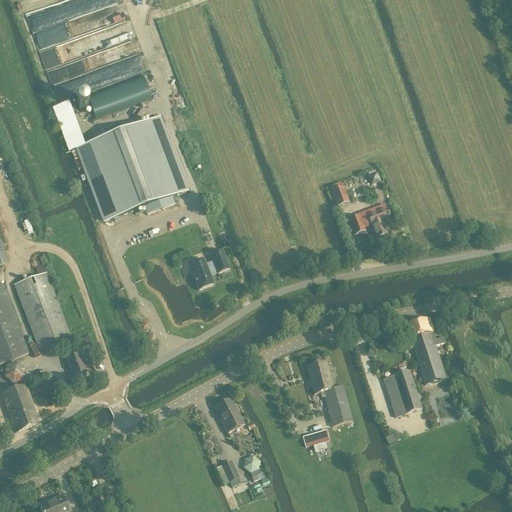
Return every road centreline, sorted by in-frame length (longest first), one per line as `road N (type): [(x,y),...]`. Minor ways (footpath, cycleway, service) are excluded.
road 1 (unclassified): [(110,389),(290,291),(511,245)]
road 2 (tertiary): [(133,429),(309,338),(511,292)]
road 3 (track): [(125,0),(197,208)]
road 4 (tertiary): [(0,502),(133,429)]
road 5 (unclassified): [(0,456),(110,389)]
